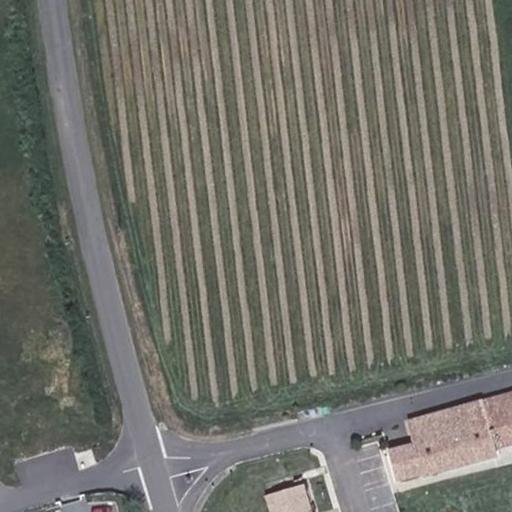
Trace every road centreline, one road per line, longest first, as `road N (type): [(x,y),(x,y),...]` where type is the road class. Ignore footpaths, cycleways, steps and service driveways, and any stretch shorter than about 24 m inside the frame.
road 1 (tertiary): [(61,0),(103,238),(159,466)]
road 2 (residential): [(159,466),(511,379)]
road 3 (residential): [(0,506),(159,466)]
